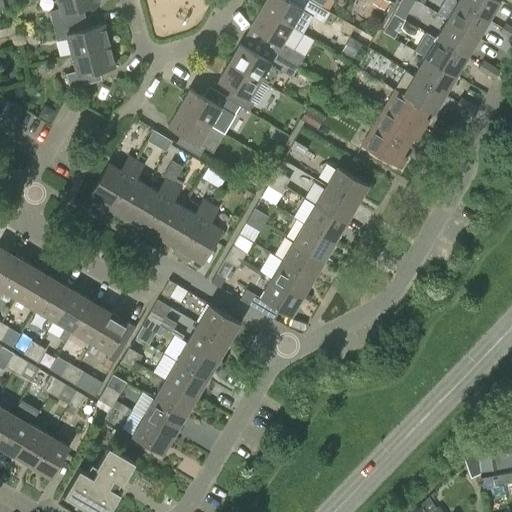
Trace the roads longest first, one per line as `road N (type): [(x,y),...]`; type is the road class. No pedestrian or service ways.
road 1 (residential): [(288,356),(278,335),(158,264),(141,291),(32,229),(27,188),(0,171)]
road 2 (residential): [(503,86),(471,139),(466,173),(390,300),(288,356)]
road 3 (tertiary): [(333,511),(511,327)]
road 4 (residential): [(288,356),(265,368),(180,511)]
